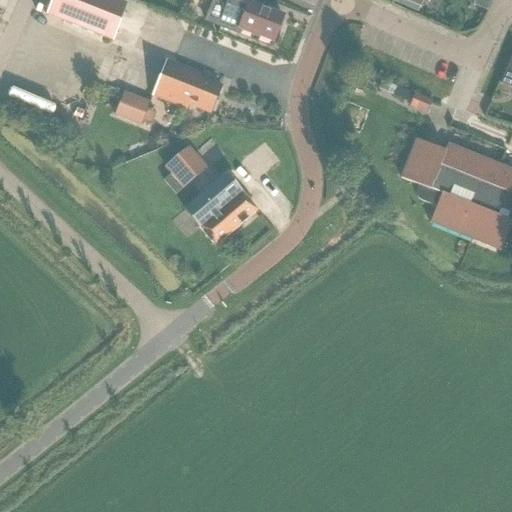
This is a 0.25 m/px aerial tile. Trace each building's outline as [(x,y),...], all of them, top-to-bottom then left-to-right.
[(127,5),(113,0),(51,0),(45,17),(112,43),(127,5)] [(250,6),(252,0),(212,0),(211,2),(225,7),(222,17),(223,21),(240,27),(239,31),(273,44),(283,18),(250,6)] [(423,0),(399,0),(420,9),(423,0)] [(490,0),(475,0),(473,6),(486,12),(491,1),(490,0)] [(511,55),(500,85),(511,89),(511,55)] [(152,97),(188,111),(190,107),(210,115),(221,88),(200,80),(202,76),(166,62),(152,97)] [(49,104),(52,93),(44,90),(41,101),(49,104)] [(150,125),(154,114),(146,111),(149,103),(123,93),(114,116),(140,126),(142,121),(150,125)] [(432,102),(415,95),(409,108),(427,115),(432,102)] [(421,202),(436,208),(429,224),(430,224),(431,224),(499,251),(499,252),(500,252),(504,241),(507,242),(508,243),(510,243),(511,243),(511,242),(511,174),(511,175),(484,164),(485,161),(458,150),(456,156),(416,140),(416,142),(402,178),(401,178),(400,179),(417,186),(416,188),(416,190),(416,191),(415,193),(416,194),(416,195),(416,197),(417,198),(418,200),(420,201),(421,202)] [(257,182),(270,170),(280,161),(265,143),(241,164),(257,182)] [(165,168),(183,190),(207,170),(189,149),(165,168)] [(226,176),(204,195),(184,211),(215,248),(257,212),(226,176)]
